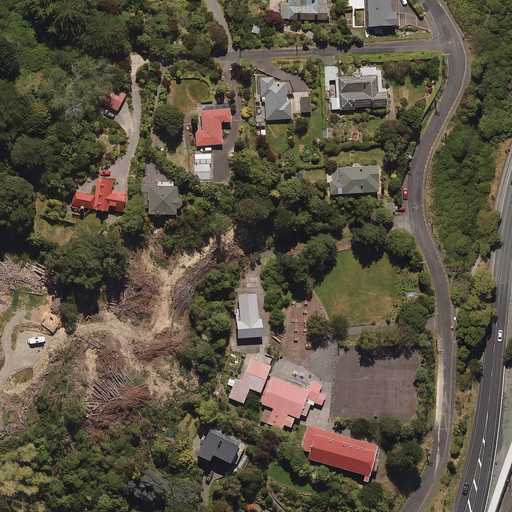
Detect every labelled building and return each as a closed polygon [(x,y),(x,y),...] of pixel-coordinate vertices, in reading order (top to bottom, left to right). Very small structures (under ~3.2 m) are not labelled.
[(326,20),(325,0),(287,0),(287,5),(280,5),(280,21),(326,20)] [(395,29),(395,25),(401,25),(401,10),(399,10),(398,0),(348,0),(349,9),(365,9),(366,30),(395,29)] [(360,70),(360,76),(351,76),(351,79),(342,79),(342,67),(324,67),(325,99),(329,99),(329,82),(335,81),(335,99),(330,99),(330,111),(354,111),(354,109),(386,109),(386,95),(381,95),(380,72),(375,72),(375,70),(360,70)] [(272,79),(259,80),(260,96),(265,96),(266,121),(291,120),(290,103),(286,103),(285,85),(272,85),(272,79)] [(125,97),(111,89),(103,105),(117,112),(125,97)] [(230,124),(229,106),(212,107),(213,112),(201,112),(202,131),(195,131),(196,147),(222,145),(220,124),(230,124)] [(210,155),(195,154),(194,183),(209,183),(210,155)] [(377,195),(376,168),(326,169),(326,183),(329,183),(330,196),(377,195)] [(73,193),(71,207),(108,213),(108,210),(122,212),(125,193),(111,191),(112,183),(97,180),(94,197),(73,193)] [(175,201),(176,190),(141,188),(140,201),(142,201),(142,208),(148,208),(147,218),(174,219),(174,212),(180,212),(180,202),(175,201)] [(394,213),(394,204),(384,204),(384,213),(394,213)] [(261,299),(239,299),(239,342),(261,342),(261,299)] [(267,371),(251,363),(233,400),(242,405),(248,392),(255,395),(267,371)] [(303,397),(271,381),(259,406),(270,411),(263,424),(287,436),(297,416),(304,420),(310,408),(318,412),(326,395),(308,386),(303,397)] [(379,446),(312,428),(304,459),(370,476),(374,461),(379,446)] [(229,470),(232,464),(236,466),(245,450),(209,430),(194,457),(209,466),(212,460),(229,470)]
